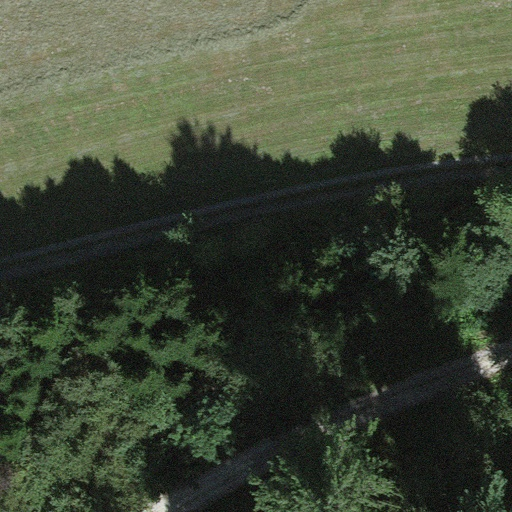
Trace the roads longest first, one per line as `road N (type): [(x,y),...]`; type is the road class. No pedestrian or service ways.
road 1 (track): [(0,269),(289,195),(511,150)]
road 2 (track): [(173,511),(297,435),(511,354)]
